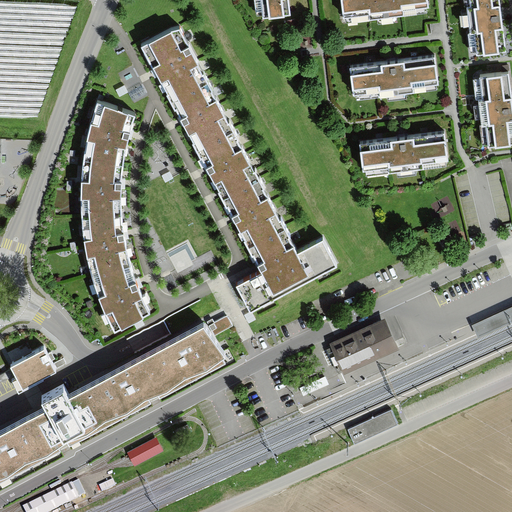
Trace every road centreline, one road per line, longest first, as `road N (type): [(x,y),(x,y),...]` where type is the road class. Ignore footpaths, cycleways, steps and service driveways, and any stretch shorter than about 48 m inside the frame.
road 1 (residential): [(511,244),(255,365),(0,501)]
road 2 (unclassified): [(217,511),(511,380)]
road 3 (tertiary): [(104,0),(6,270)]
road 4 (residential): [(18,299),(44,312),(85,356),(0,397)]
